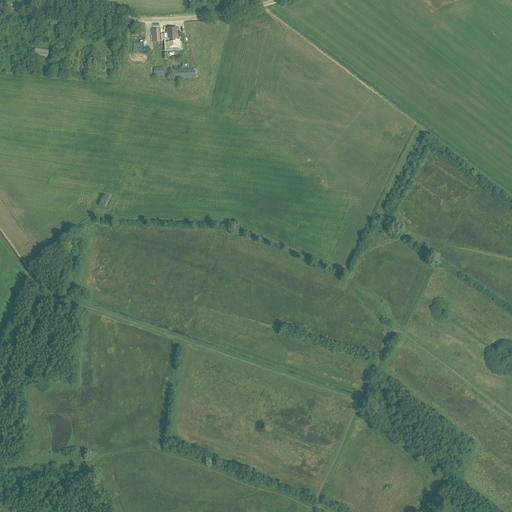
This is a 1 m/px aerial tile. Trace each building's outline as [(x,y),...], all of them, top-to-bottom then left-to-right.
[(166,43),(166,50),(181,49),(180,42),(179,42),(178,28),(166,29),(166,34),(163,34),(163,39),(167,38),(167,43),(166,43)] [(133,44),(133,53),(139,53),(140,53),(146,52),(145,43),(133,44)] [(34,57),(47,59),(48,51),(35,49),(34,57)] [(154,68),(154,76),(165,76),(164,68),(154,68)] [(196,68),(175,69),(175,79),(197,77),(196,68)] [(99,206),(106,209),(111,198),(105,195),(99,206)]
